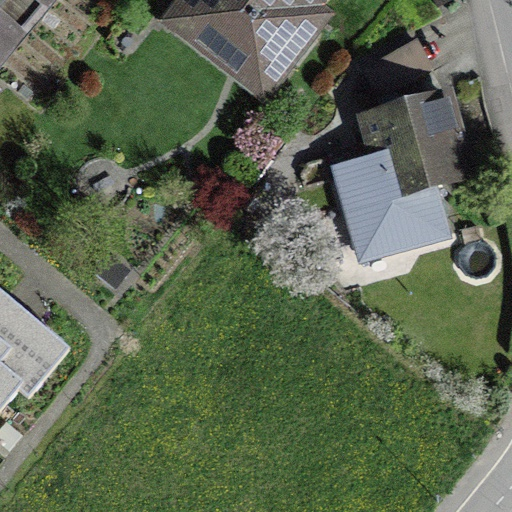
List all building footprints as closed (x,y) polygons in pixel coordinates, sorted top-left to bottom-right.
[(0,0),(0,85),(72,0),(0,0)] [(350,0),(196,0),(166,39),(270,119),(339,30),(332,24),(350,0)] [(417,42),(363,69),(377,98),(431,71),(417,42)] [(359,273),(455,250),(445,206),(484,197),(461,106),(385,125),(395,163),(336,178),(359,273)] [(0,325),(15,308),(0,294),(0,325)] [(68,352),(15,308),(0,325),(0,406),(15,389),(27,400),(68,352)]
